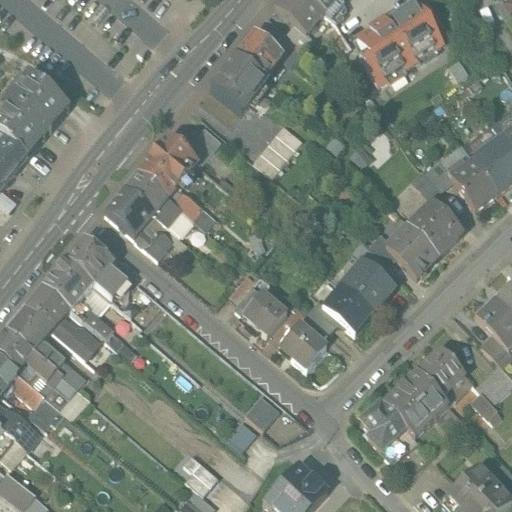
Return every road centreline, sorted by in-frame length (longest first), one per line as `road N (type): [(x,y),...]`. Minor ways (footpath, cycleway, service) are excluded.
road 1 (residential): [(65,205),(316,421)]
road 2 (residential): [(316,421),(511,233)]
road 3 (secondary): [(238,0),(65,205)]
road 4 (residential): [(316,421),(398,511)]
